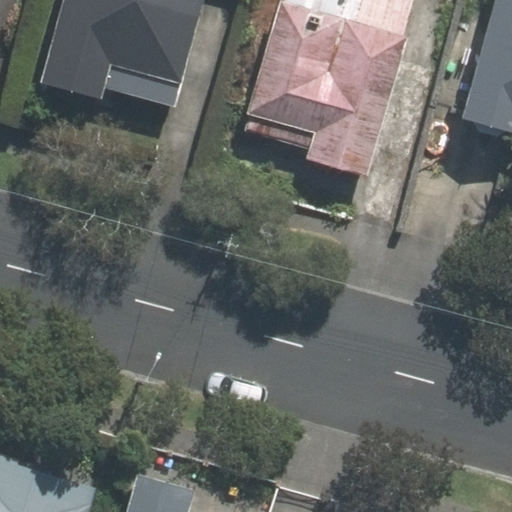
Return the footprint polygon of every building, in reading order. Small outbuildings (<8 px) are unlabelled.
[(64,0),(44,75),(102,89),(105,82),(169,99),(195,0),(64,0)] [(281,0),(249,122),(316,139),(313,154),(373,170),(411,33),(390,28),(397,0),(281,0)] [(511,0),(495,0),(464,114),(511,126),(511,0)] [(86,511),(95,480),(0,454),(0,511),(86,511)] [(138,473),(127,511),(178,511),(186,487),(138,473)]
